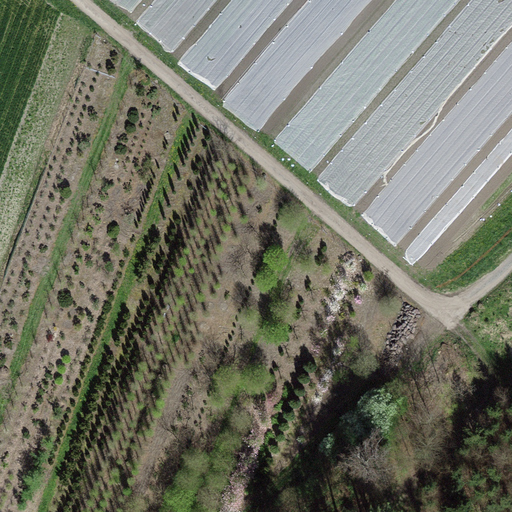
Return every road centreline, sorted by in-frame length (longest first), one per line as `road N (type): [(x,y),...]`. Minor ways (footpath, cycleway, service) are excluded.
road 1 (track): [(80,0),(435,301),(466,295),(511,256)]
road 2 (track): [(384,511),(481,407),(484,356),(447,301)]
